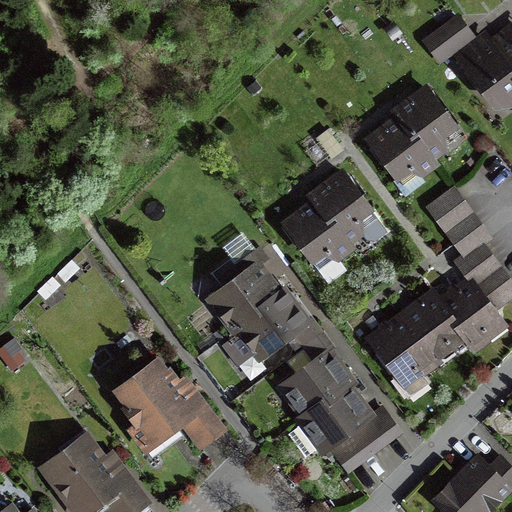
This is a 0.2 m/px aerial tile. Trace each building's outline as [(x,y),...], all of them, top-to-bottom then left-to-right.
[(438,61),(470,37),(457,19),(425,43),(438,61)] [(497,53),(488,40),(478,47),(459,61),(491,104),(500,98),(511,102),(511,101),(511,42),(506,47),(497,53)] [(407,170),(418,175),(433,164),(433,163),(430,158),(443,148),(442,136),(453,128),(426,91),(410,103),(394,115),(398,120),(388,127),(369,142),(396,179),(407,170)] [(342,267),(335,258),(349,248),(350,247),(346,242),(359,232),(366,242),(372,243),(385,233),(342,175),(327,186),(311,198),(310,198),(314,204),(308,208),(285,226),(327,283),(341,274),(342,267)] [(474,220),(470,215),(466,209),(456,196),(452,191),(428,209),(446,233),(455,245),(479,227),(474,220)] [(464,257),(456,263),(470,281),(483,299),(507,281),(502,275),(498,269),(493,262),(485,251),(480,245),(464,257)] [(292,333),(303,348),(310,342),(321,357),(280,388),(302,418),(298,421),(299,421),(321,452),(330,446),(369,416),(359,402),(347,386),(351,383),(339,367),(329,353),(333,350),(321,334),(314,324),(310,320),(306,323),(296,309),(284,292),(283,292),(279,294),(267,278),(257,265),(209,301),(231,331),(232,332),(236,329),(240,334),(224,346),(238,364),(253,352),(258,359),(292,333)] [(416,306),(401,318),(385,329),(370,341),(396,377),(402,372),(418,375),(434,363),(435,362),(429,354),(438,347),(452,349),(464,340),(471,350),(472,349),(484,341),(485,326),(497,318),(483,299),(470,281),(455,292),(439,304),(432,294),(432,295),(416,306)] [(23,349),(15,338),(0,349),(0,356),(12,372),(26,362),(19,353),(23,349)] [(175,427),(180,423),(199,448),(211,439),(192,414),(195,412),(166,375),(164,377),(154,364),(117,392),(128,407),(124,410),(136,425),(142,421),(151,434),(169,420),(175,427)] [(380,409),(369,416),(330,446),(347,471),(354,466),(360,461),(366,457),(372,453),(378,448),(384,444),(398,433),(380,409)] [(100,503),(103,501),(111,511),(135,511),(146,505),(128,481),(120,487),(83,438),(43,468),(72,507),(92,492),(100,503)] [(489,511),(500,501),(497,499),(511,484),(511,471),(500,459),(489,470),(478,459),(434,503),(443,511),(484,511),(486,511),(489,511)]
